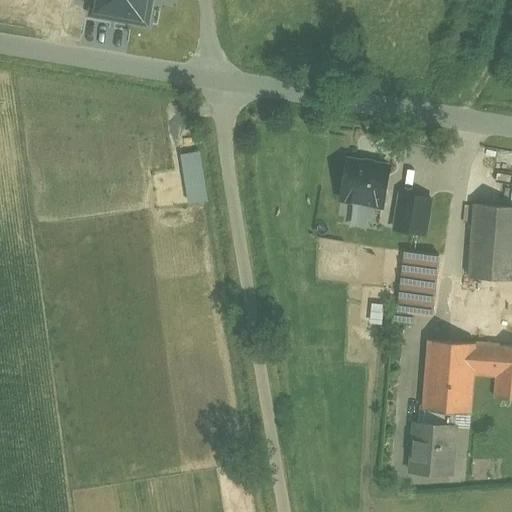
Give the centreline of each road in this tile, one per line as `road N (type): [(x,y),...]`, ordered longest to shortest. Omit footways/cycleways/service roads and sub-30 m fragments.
road 1 (unclassified): [(285,511),(217,81)]
road 2 (unclassified): [(217,81),(511,128)]
road 3 (unclassified): [(0,53),(217,81)]
